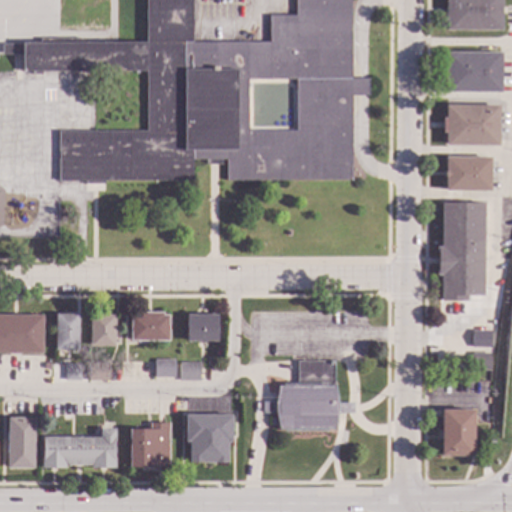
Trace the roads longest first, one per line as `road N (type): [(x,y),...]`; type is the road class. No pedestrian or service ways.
road 1 (residential): [(409,502),(411,0)]
road 2 (residential): [(410,272),(0,280)]
road 3 (secondary): [(511,496),(289,500)]
road 4 (secondary): [(191,499),(0,501)]
